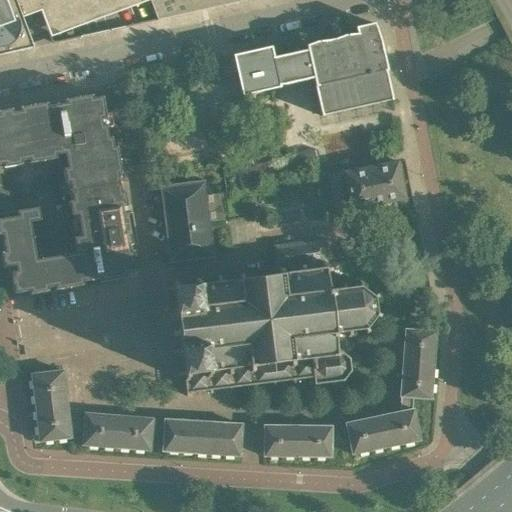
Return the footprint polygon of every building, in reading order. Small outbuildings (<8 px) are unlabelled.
[(0,0),(0,55),(32,48),(21,18),(33,14),(40,11),(50,37),(106,17),(149,1),(157,20),(247,0),(0,0)] [(270,47),(232,56),(241,96),(279,88),(279,86),(312,79),(321,117),(322,116),(321,113),(389,98),(390,101),(391,101),(385,72),(386,72),(379,42),(373,24),(355,28),(356,35),(347,36),(342,37),(334,40),(328,41),(320,42),(319,42),(315,43),(306,46),(307,50),(273,58),(270,47)] [(36,260),(34,247),(29,222),(40,220),(37,208),(16,211),(17,216),(0,219),(0,248),(3,267),(15,266),(15,271),(10,272),(14,293),(29,291),(30,294),(47,291),(47,288),(54,286),(55,290),(82,285),(82,282),(99,279),(100,282),(127,277),(127,274),(137,272),(133,251),(129,251),(128,245),(132,245),(126,213),(123,213),(122,207),(126,206),(124,192),(120,192),(117,174),(121,174),(116,147),(113,147),(111,137),(107,138),(105,125),(102,125),(101,119),(106,119),(102,97),(92,99),(91,95),(64,100),(65,104),(47,106),(46,103),(20,107),(20,111),(13,112),(12,109),(0,111),(0,164),(3,164),(4,167),(21,164),(21,161),(28,160),(29,163),(56,159),(55,155),(64,154),(66,168),(63,169),(65,183),(69,183),(72,201),(68,201),(71,216),(77,215),(80,236),(73,238),(75,253),(36,260)] [(312,148),(292,154),(298,173),(318,167),(312,148)] [(397,162),(343,173),(328,176),(336,215),(351,212),(351,210),(404,199),(397,162)] [(255,165),(236,171),(241,190),(261,184),(255,165)] [(204,182),(204,180),(158,186),(159,188),(160,188),(169,262),(168,262),(168,264),(214,258),(213,256),(212,257),(203,182),(204,182)] [(278,274),(326,269),(325,264),(326,264),(323,240),(274,246),(277,270),(278,270),(278,274)] [(232,387),(233,387),(252,385),(252,388),(256,387),(255,384),(271,382),(272,385),(275,385),(275,382),(291,380),(292,383),(295,382),(295,380),(313,377),(313,385),(343,381),(350,370),(349,358),(336,347),(334,333),(346,332),(347,336),(350,336),(350,331),(362,330),(365,334),(368,333),(366,328),(375,317),(379,318),(380,315),(375,313),(373,300),(378,297),(376,294),(371,297),(361,288),(362,283),(359,282),(357,287),(345,288),(344,283),(340,284),(341,289),(328,290),(326,272),(331,272),(331,268),(326,269),(278,274),(242,277),(242,272),(237,273),(238,279),(220,282),(219,275),(215,276),(216,282),(199,284),(198,278),(194,278),(194,283),(176,285),(176,280),(171,281),(171,286),(166,287),(167,292),(172,291),(174,308),(168,310),(170,322),(176,322),(179,349),(174,350),(174,354),(180,353),(182,371),(177,372),(177,376),(183,376),(185,390),(181,390),(181,393),(185,393),(185,396),(188,395),(188,393),(208,390),(208,393),(212,392),(211,390),(229,388),(229,390),(232,390),(232,387)] [(435,332),(404,330),(399,397),(400,397),(398,412),(345,423),(351,454),(419,440),(413,409),(412,409),(413,398),(430,399),(435,332)] [(149,451),(152,419),(84,414),(84,418),(68,418),(62,371),(43,373),(31,375),(39,442),(70,438),(69,431),(83,431),(82,445),(149,451)] [(241,424),(164,420),(162,452),(239,456),(241,424)] [(331,427),(263,426),(263,456),(330,457),(331,427)]
